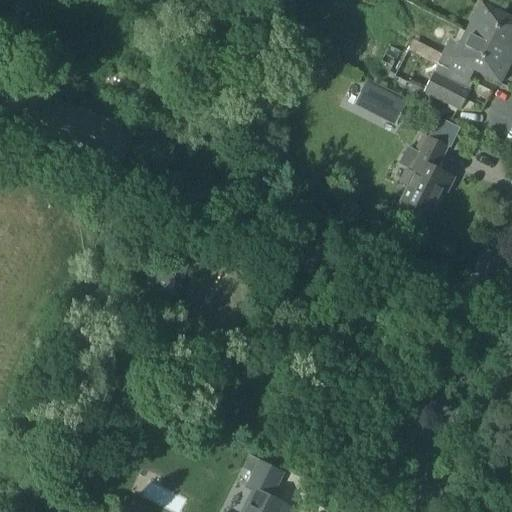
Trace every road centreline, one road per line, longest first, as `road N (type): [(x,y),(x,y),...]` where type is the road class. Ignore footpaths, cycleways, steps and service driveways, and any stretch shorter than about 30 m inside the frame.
road 1 (unclassified): [(511,231),(372,511)]
road 2 (secondary): [(407,511),(511,300)]
